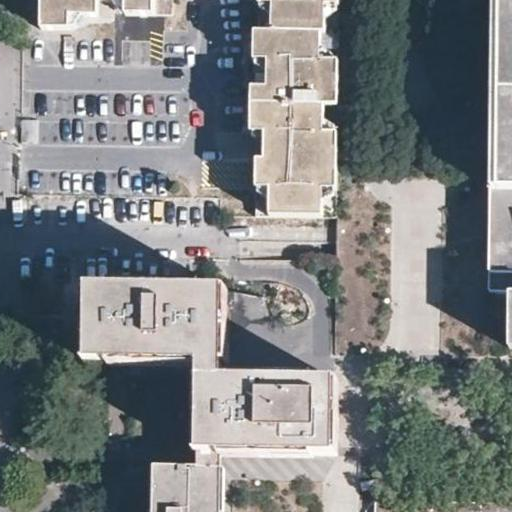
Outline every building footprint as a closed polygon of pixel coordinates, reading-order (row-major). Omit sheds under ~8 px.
[(42,0),(42,29),(68,30),(70,29),(70,16),(97,16),(98,15),(97,0),(125,0),(125,11),(171,12),(170,0),(42,0)] [(257,0),(257,30),(255,30),(253,33),(338,34),(338,0),(257,0)] [(511,0),(500,0),(500,28),(499,134),(499,155),(497,293),(510,294),(511,293),(511,0)] [(338,55),(338,34),(253,33),(253,54),(338,55)] [(336,214),(337,155),(336,138),(336,133),(338,55),(253,54),(253,86),(250,87),(250,129),(250,130),(255,131),(255,214),(336,214)] [(39,121),(22,121),(23,144),(39,144),(39,121)] [(221,378),(222,290),(92,288),(91,289),(90,290),(90,297),(90,348),(90,361),(199,364),(199,469),(219,469),(220,452),(280,453),(333,453),(334,380),(221,378)] [(156,467),(155,511),(227,511),(228,469),(199,469),(156,467)]
